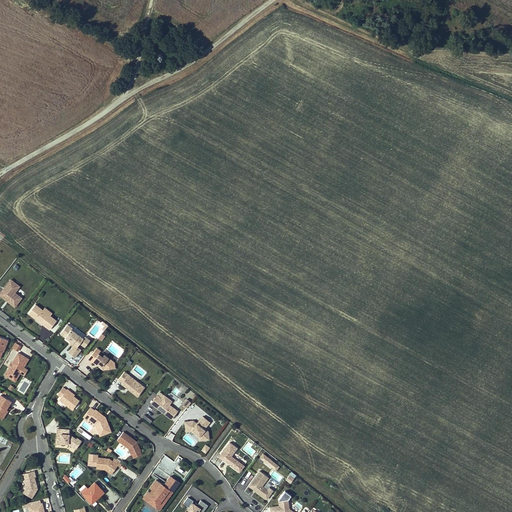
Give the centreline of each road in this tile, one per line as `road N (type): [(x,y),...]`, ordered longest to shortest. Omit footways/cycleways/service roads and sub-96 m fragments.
road 1 (track): [(0,237),(346,511)]
road 2 (track): [(123,97),(190,64),(272,0)]
road 3 (track): [(0,174),(123,97)]
road 4 (residential): [(57,362),(166,443)]
